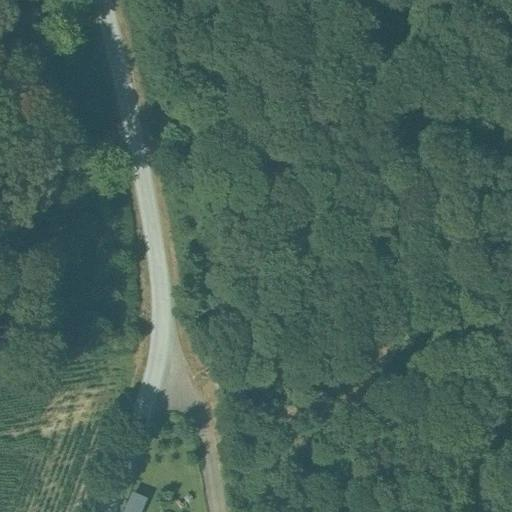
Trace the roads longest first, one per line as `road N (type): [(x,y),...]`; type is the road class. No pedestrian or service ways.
road 1 (unclassified): [(159,372),(165,303),(101,0)]
road 2 (residential): [(223,511),(211,435),(188,384),(159,372)]
road 3 (unclassified): [(109,511),(159,372)]
